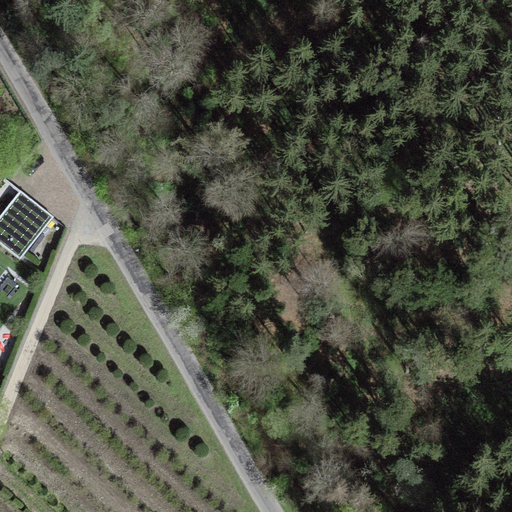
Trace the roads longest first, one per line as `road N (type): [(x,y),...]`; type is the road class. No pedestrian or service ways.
road 1 (tertiary): [(263,511),(90,199),(1,0)]
road 2 (track): [(0,422),(90,199)]
